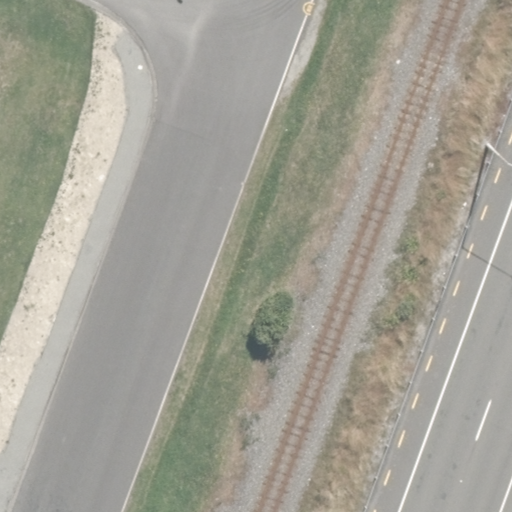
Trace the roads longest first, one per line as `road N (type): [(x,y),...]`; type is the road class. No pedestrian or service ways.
road 1 (residential): [(247,19),(70,511)]
road 2 (primary): [(461,511),(511,372)]
